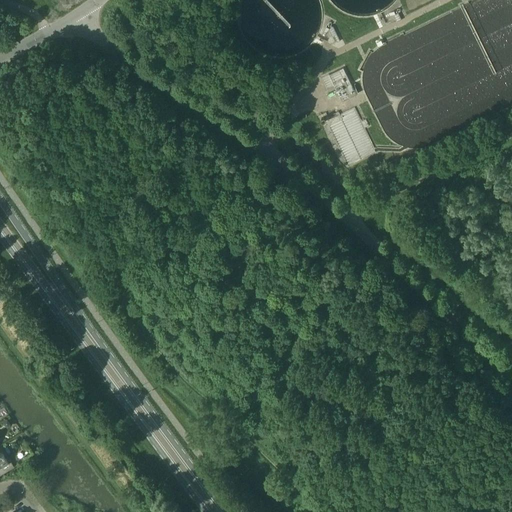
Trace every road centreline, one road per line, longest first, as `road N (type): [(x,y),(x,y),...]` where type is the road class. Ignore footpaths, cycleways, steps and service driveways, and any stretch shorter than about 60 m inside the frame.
road 1 (unclassified): [(73,17),(264,149),(511,370)]
road 2 (secondary): [(79,326),(215,511)]
road 3 (secondary): [(79,326),(0,196)]
road 4 (secondary): [(0,232),(79,326)]
